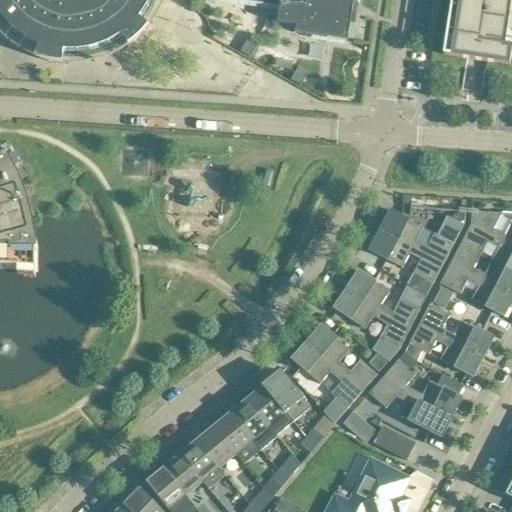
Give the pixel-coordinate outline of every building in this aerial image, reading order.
[(0,0),(0,15),(1,17),(5,22),(9,26),(13,30),(18,34),(23,38),(28,41),(33,44),(39,46),(35,57),(33,57),(33,58),(39,60),(45,62),(51,64),(57,65),(64,65),(64,64),(62,64),(63,52),(70,53),(76,53),(82,52),(88,51),(94,50),(99,48),(105,46),(111,43),(116,40),(121,37),(128,46),(126,47),(127,48),(132,44),(137,40),(142,36),(146,31),(150,26),(149,25),(148,27),(139,19),(143,15),(146,10),(148,5),(150,0),(0,0)] [(358,4),(358,0),(226,0),(280,8),(277,24),(297,27),(295,34),(347,42),(352,12),(352,11),(349,10),(353,2),(358,4)] [(511,0),(451,0),(443,56),(509,66),(511,48),(511,0)] [(249,40),(242,52),(251,58),(258,45),(252,42),(249,40)] [(294,77),(292,80),(292,81),(301,86),(303,82),(306,77),(308,73),(299,68),(298,69),(294,77)] [(36,246),(32,223),(32,222),(26,202),(18,179),(5,157),(0,161),(0,268),(36,272),(36,246)] [(383,226),(380,232),(443,265),(454,245),(453,245),(437,237),(433,235),(433,236),(427,249),(415,243),(420,234),(423,229),(390,212),(385,222),(384,221),(383,225),(383,226)] [(471,212),(471,226),(511,247),(511,221),(509,227),(505,236),(493,231),(501,216),(502,216),(502,215),(477,213),(471,212)] [(454,245),(464,226),(447,217),(437,237),(453,245),(454,245)] [(511,247),(471,226),(460,246),(481,257),(488,244),(499,249),(492,262),(511,272),(511,247)] [(443,265),(380,232),(376,239),(374,242),(369,252),(402,269),(404,265),(404,264),(409,255),(420,261),(414,274),(413,274),(413,275),(433,285),(443,265)] [(511,272),(492,262),(485,275),(474,270),(481,257),(460,246),(450,266),(511,297),(511,272)] [(510,305),(511,301),(511,297),(450,266),(440,285),(460,296),(461,295),(460,294),(467,282),(478,288),(474,297),(473,297),(471,301),(504,318),(509,309),(511,305),(510,305)] [(381,305),(389,292),(358,272),(352,281),(350,284),(350,285),(351,285),(346,291),(390,320),(410,331),(420,311),(401,299),(393,313),(381,305)] [(441,288),(433,304),(444,310),(453,294),(441,288)] [(399,350),(410,331),(390,320),(346,291),(342,298),(341,297),(339,301),(334,310),(365,330),(368,326),(367,326),(373,317),(386,326),(380,339),(379,340),(383,342),(376,355),(388,363),(399,350)] [(420,294),(413,306),(419,310),(426,298),(420,294)] [(429,306),(419,326),(482,359),(486,352),(487,352),(489,349),(488,349),(493,339),(460,322),(458,327),(453,336),(442,330),(449,317),(450,316),(429,306)] [(240,324),(245,329),(253,321),(248,316),(240,324)] [(479,365),(482,359),(419,326),(409,346),(429,356),(429,355),(436,342),(447,348),(442,357),(439,362),(473,379),(478,369),(478,370),(480,366),(479,365)] [(312,338),(307,344),(362,393),(377,376),(360,361),(359,362),(350,373),(339,363),(345,355),(346,355),(349,351),(321,327),(314,335),(311,338),(312,338)] [(362,393),(307,344),(302,350),(301,349),(298,352),(299,353),(292,361),(319,385),(323,381),(329,373),(341,383),(331,394),(330,395),(338,402),(326,416),(323,413),(323,414),(334,425),(347,410),(362,393)] [(409,346),(405,354),(413,361),(417,363),(422,353),(418,351),(409,346)] [(377,355),(369,365),(378,373),(387,364),(377,355)] [(398,361),(383,378),(400,393),(451,419),(455,412),(456,413),(457,409),(462,399),(429,382),(427,387),(422,396),(405,387),(414,377),(415,376),(398,361)] [(302,399),(282,374),(281,373),(270,381),(271,382),(264,387),(293,423),(310,409),(303,400),(302,399)] [(448,426),(451,419),(400,393),(383,378),(368,395),(386,410),(386,409),(395,398),(406,404),(399,417),(408,422),(441,439),(446,430),(447,430),(449,426),(448,426)] [(293,423),(264,387),(247,401),(276,437),(293,423)] [(276,437),(247,401),(230,415),(252,441),(259,450),(276,437)] [(355,413),(344,425),(366,443),(376,431),(355,413)] [(252,441),(230,415),(214,428),(235,455),(252,441)] [(235,455),(214,428),(197,442),(218,469),(235,455)] [(382,428),(374,445),(406,462),(415,445),(382,428)] [(306,439),(312,444),(316,447),(323,439),(313,430),(306,439)] [(316,447),(312,444),(306,439),(300,446),(310,454),(316,447)] [(218,469),(197,442),(180,456),(202,482),(209,492),(226,478),(218,469)] [(202,482),(180,456),(163,470),(185,496),(202,482)] [(391,511),(408,480),(371,462),(349,505),(335,498),(327,511),(391,511)] [(283,466),(277,473),(287,481),(293,474),(283,466)] [(194,511),(197,510),(185,496),(163,470),(146,484),(168,510),(169,511),(194,511)] [(287,481),(277,473),(272,480),(282,488),(287,481)] [(511,474),(510,474),(500,492),(511,498),(511,474)] [(162,511),(139,490),(124,506),(129,511),(162,511)] [(255,499),(249,506),(255,511),(261,511),(265,508),(255,499)] [(280,502),(274,511),(283,511),(287,506),(280,502)]
